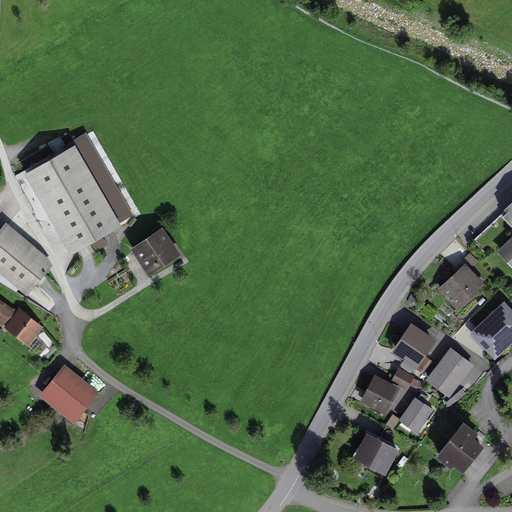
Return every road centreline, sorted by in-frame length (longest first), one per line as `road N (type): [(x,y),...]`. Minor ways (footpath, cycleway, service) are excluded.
road 1 (track): [(0,146),(68,291),(77,347),(204,435),(290,477)]
road 2 (residential): [(511,170),(396,286),(290,477)]
